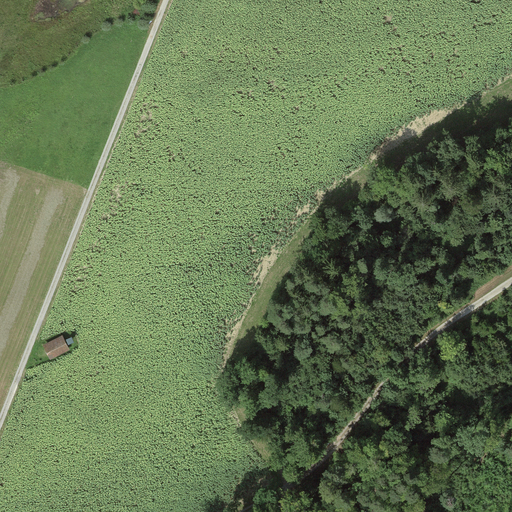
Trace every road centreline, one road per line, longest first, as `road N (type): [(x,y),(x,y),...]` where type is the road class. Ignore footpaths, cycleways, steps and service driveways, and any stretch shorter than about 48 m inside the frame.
road 1 (track): [(0,429),(168,0)]
road 2 (track): [(511,281),(436,332),(267,500)]
